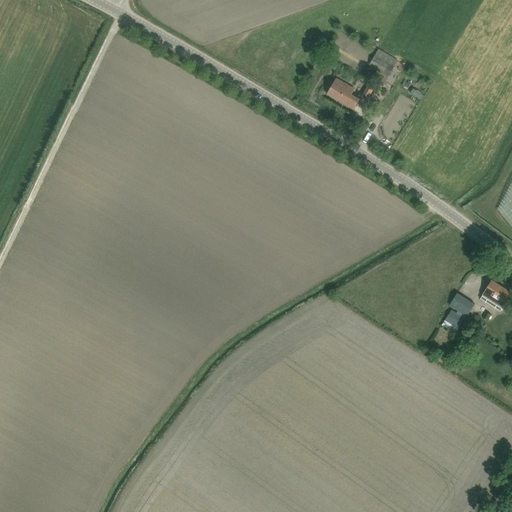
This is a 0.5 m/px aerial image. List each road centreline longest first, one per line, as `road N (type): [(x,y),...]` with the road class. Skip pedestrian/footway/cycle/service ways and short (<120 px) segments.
road 1 (tertiary): [(511,260),(428,200),(98,0)]
road 2 (track): [(0,260),(120,11)]
